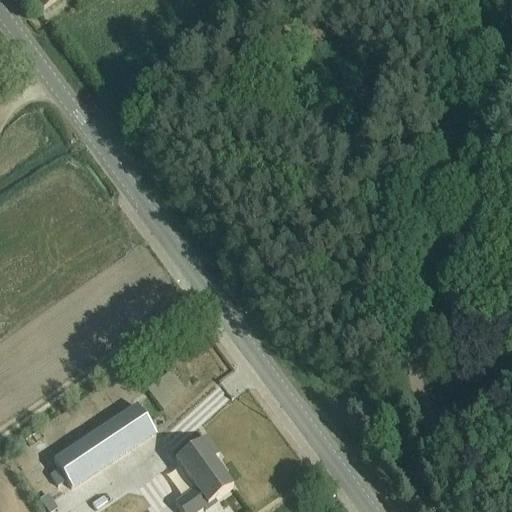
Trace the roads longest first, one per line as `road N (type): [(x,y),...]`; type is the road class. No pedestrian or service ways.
road 1 (tertiary): [(370,511),(0,13)]
road 2 (track): [(486,0),(413,293),(427,418)]
